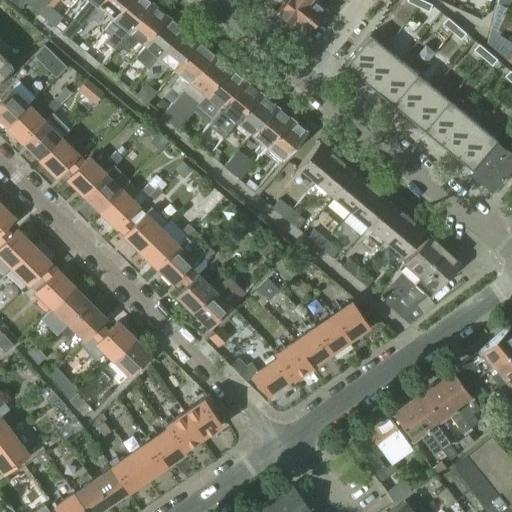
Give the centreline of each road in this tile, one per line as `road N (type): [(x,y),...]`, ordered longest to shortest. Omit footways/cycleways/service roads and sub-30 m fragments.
road 1 (residential): [(0,166),(286,438)]
road 2 (residential): [(511,254),(301,78)]
road 3 (residential): [(286,438),(511,284)]
road 4 (residential): [(183,511),(286,438)]
road 5 (residential): [(301,78),(206,0)]
